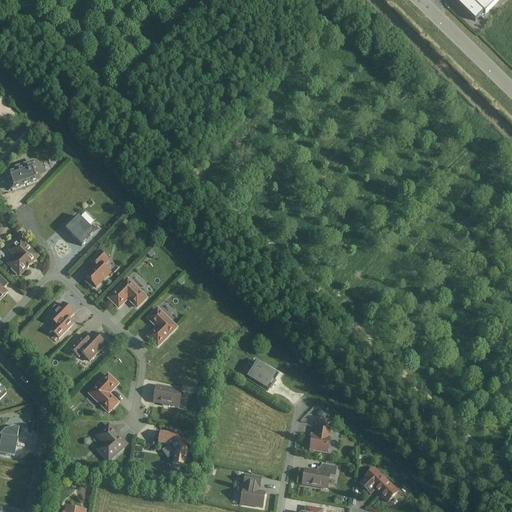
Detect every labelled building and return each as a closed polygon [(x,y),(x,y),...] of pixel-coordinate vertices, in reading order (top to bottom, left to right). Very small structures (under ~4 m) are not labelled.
[(453,0),(475,21),(483,13),(485,14),(498,0),(453,0)] [(33,162),(15,168),(16,172),(6,175),(12,191),(40,181),(33,162)] [(118,231),(123,235),(129,229),(122,223),(118,228),(120,229),(118,231)] [(90,241),(74,225),(62,237),(78,253),(90,241)] [(16,257),(8,265),(12,269),(11,270),(16,275),(17,274),(19,276),(26,269),(27,270),(32,265),(31,264),(38,257),(20,240),(9,251),(16,257)] [(100,252),(99,253),(90,261),(96,266),(85,277),(96,287),(110,273),(103,266),(109,261),(100,252)] [(127,281),(109,299),(118,308),(128,299),(137,308),(146,299),(127,281)] [(59,339),(71,327),(74,324),(69,319),(74,315),(63,304),(59,308),(57,307),(55,307),(52,310),(52,312),(53,314),(49,318),(53,322),(52,324),(52,326),(55,329),(52,332),(59,339)] [(157,310),(148,319),(158,328),(148,338),(158,347),(176,328),(157,310)] [(86,319),(77,328),(82,333),(91,323),(86,319)] [(88,340),(83,335),(70,349),(79,358),(82,354),(90,362),(105,345),(94,334),(88,340)] [(277,375),(270,371),(271,369),(265,366),(264,367),(256,362),(246,379),(267,392),(270,387),(272,388),(276,382),(273,381),(277,375)] [(108,394),(117,385),(108,376),(90,394),(108,413),(117,403),(108,394)] [(156,387),(154,403),(162,404),(163,406),(169,407),(170,405),(179,407),(182,391),(156,387)] [(103,457),(108,462),(126,445),(109,426),(97,436),(104,444),(99,449),(105,456),(103,457)] [(18,435),(10,428),(5,429),(0,434),(0,453),(15,456),(18,435)] [(310,451),(327,454),(330,438),(328,438),(329,431),(317,429),(316,436),(313,435),(310,451)] [(160,433),(158,444),(168,446),(174,455),(173,465),(184,466),(187,448),(179,436),(169,434),(160,433)] [(361,447),(354,451),(359,461),(366,457),(361,447)] [(73,460),(72,467),(84,469),(86,462),(73,460)] [(305,470),(302,484),(328,489),(331,476),(334,476),(336,477),(337,468),(324,466),(322,474),(305,470)] [(374,470),(360,484),(370,494),(374,490),(387,502),(397,493),(374,470)] [(54,483),(61,484),(62,477),(55,476),(54,483)] [(241,504),(262,508),(265,493),(258,492),(259,488),(260,488),(261,479),(246,476),(244,486),(245,486),(244,490),(243,490),(241,504)] [(403,493),(410,489),(407,482),(399,486),(403,493)]
